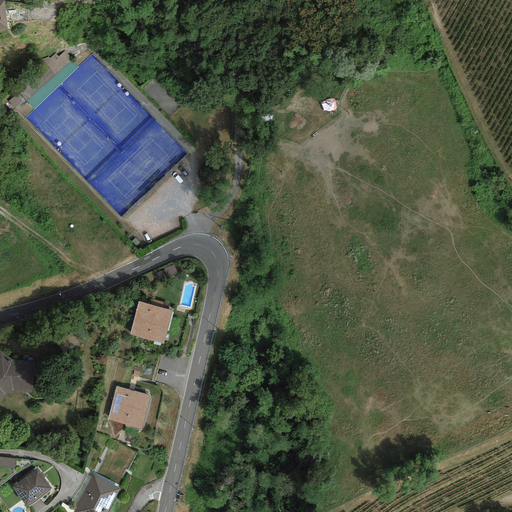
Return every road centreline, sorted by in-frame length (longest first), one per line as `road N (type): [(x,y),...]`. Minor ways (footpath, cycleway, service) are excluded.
road 1 (secondary): [(0,318),(85,291),(185,243),(211,251),(218,277),(168,494)]
road 2 (track): [(101,284),(0,199)]
road 3 (residential): [(0,452),(49,457),(66,470),(70,480),(49,511)]
